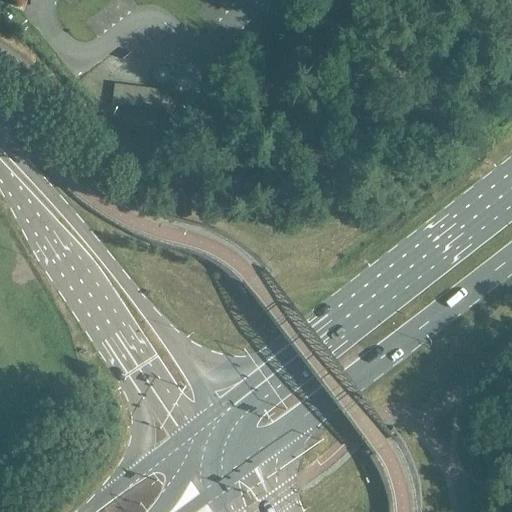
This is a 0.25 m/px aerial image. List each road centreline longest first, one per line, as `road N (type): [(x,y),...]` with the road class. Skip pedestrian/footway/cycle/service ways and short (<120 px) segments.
road 1 (primary): [(511,193),(225,408)]
road 2 (secondary): [(225,408),(0,138)]
road 3 (primary): [(256,460),(511,260)]
road 4 (secondary): [(0,173),(113,333)]
road 5 (primary): [(113,333),(141,428),(132,476)]
road 6 (secondary): [(113,333),(186,435)]
